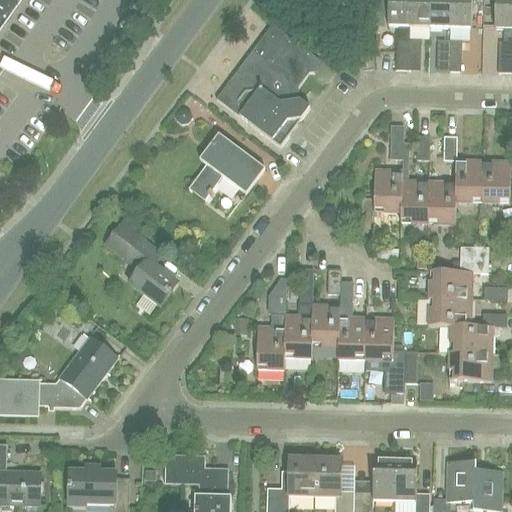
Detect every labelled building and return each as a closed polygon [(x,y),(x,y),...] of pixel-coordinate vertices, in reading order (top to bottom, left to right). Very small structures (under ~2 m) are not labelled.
[(0,0),(0,35),(25,0),(0,0)] [(409,73),(409,53),(410,42),(410,29),(410,0),(388,0),(388,29),(401,29),(401,35),(397,35),(396,73),(409,73)] [(430,30),(431,0),(410,0),(410,29),(430,30)] [(451,0),(431,0),(430,30),(451,30),(451,0)] [(472,0),(451,0),(451,30),(472,31),(472,0)] [(498,75),(511,75),(511,0),(496,0),(495,31),(504,31),(504,45),(498,45),(498,75)] [(273,27),(217,101),(281,149),(310,109),(300,102),(299,89),(310,75),(318,74),(324,65),(273,27)] [(422,43),(410,42),(409,53),(421,54),(422,43)] [(437,74),(450,74),(451,43),(438,43),(437,74)] [(450,74),(462,74),(462,44),(451,43),(450,74)] [(401,217),(401,227),(428,227),(430,185),(408,184),(409,145),(404,145),(404,128),(391,128),(390,164),(403,164),(402,174),(401,217)] [(206,204),(224,179),(246,195),(264,172),(220,139),(203,162),(209,167),(190,192),(206,204)] [(417,162),(429,163),(430,139),(417,139),(417,162)] [(443,163),(456,164),(457,140),(444,140),(443,163)] [(456,164),(455,185),(455,206),(482,207),(483,164),(456,164)] [(483,164),(482,207),(509,207),(510,165),(483,164)] [(375,216),(401,217),(402,174),(375,173),(375,201),(362,201),(361,225),(374,225),(375,216)] [(455,185),(430,185),(428,227),(455,228),(455,206),(455,185)] [(129,220),(108,248),(127,262),(142,273),(131,287),(144,297),(136,307),(149,317),(157,307),(162,310),(173,296),(170,293),(177,284),(154,266),(162,256),(137,236),(142,230),(129,220)] [(461,250),(460,262),(488,263),(488,251),(461,250)] [(429,301),(472,303),(473,275),(488,276),(488,263),(460,262),(460,275),(429,274),(429,301)] [(286,373),(286,361),(312,361),(314,307),(315,272),(301,272),(300,307),(299,307),(299,319),(286,318),(285,373),(286,373)] [(328,297),(341,297),(342,284),(342,273),(328,272),(328,297)] [(257,372),(285,373),(286,318),(287,281),(282,281),(270,298),(269,315),(274,318),(274,330),(258,330),(257,372)] [(341,297),(341,308),(353,309),(354,285),(342,284),(341,297)] [(484,290),(484,303),(508,303),(508,291),(484,290)] [(471,329),(472,303),(429,301),(428,328),(450,329),(471,329)] [(313,347),(339,348),(340,320),(341,308),(314,307),(312,361),(313,361),(313,347)] [(450,329),(450,356),(492,357),(493,330),(507,330),(507,317),(483,317),(483,329),(471,329),(450,329)] [(339,348),(339,362),(365,363),(367,321),(340,320),(339,348)] [(394,321),(367,321),(365,363),(393,364),(393,385),(405,386),(406,354),(393,353),(394,321)] [(82,412),(119,363),(91,342),(57,387),(39,387),(39,385),(0,383),(0,417),(40,419),(40,408),(50,408),(49,411),(82,412)] [(419,354),(406,354),(405,386),(418,386),(419,354)] [(492,357),(450,356),(449,383),(491,385),(492,357)] [(8,476),(8,448),(0,448),(0,485),(1,486),(1,508),(41,509),(42,477),(8,476)] [(228,511),(229,472),(223,472),(206,471),(207,460),(167,459),(166,487),(201,488),(200,511),(228,511)] [(289,511),(289,499),(315,499),(316,461),(290,460),(289,474),(282,473),(282,492),(267,491),(266,511),(289,511)] [(354,511),(355,494),(340,494),(341,462),(316,461),(315,499),(335,500),(334,511),(354,511)] [(355,484),(355,494),(354,511),(372,511),(373,503),(395,504),(397,464),(374,463),(373,484),(355,484)] [(417,465),(397,464),(395,504),(415,504),(415,511),(429,511),(430,497),(416,496),(417,465)] [(452,511),(452,505),(475,506),(476,474),(476,466),(448,465),(447,500),(435,500),(434,511),(452,511)] [(130,511),(131,486),(118,486),(118,476),(101,475),(102,471),(87,470),(87,475),(71,475),(70,510),(88,510),(88,504),(112,504),(111,511),(130,511)] [(502,511),(503,475),(476,474),(475,506),(474,511),(502,511)]
